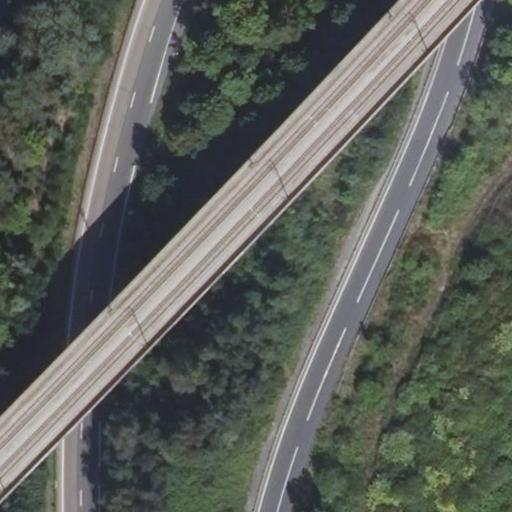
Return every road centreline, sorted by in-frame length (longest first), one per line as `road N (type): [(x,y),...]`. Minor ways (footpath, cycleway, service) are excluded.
road 1 (motorway): [(268,511),(312,381),(440,89),(467,0)]
road 2 (trunk): [(79,511),(98,239),(164,0)]
road 3 (track): [(358,511),(441,257),(481,188),(511,160)]
